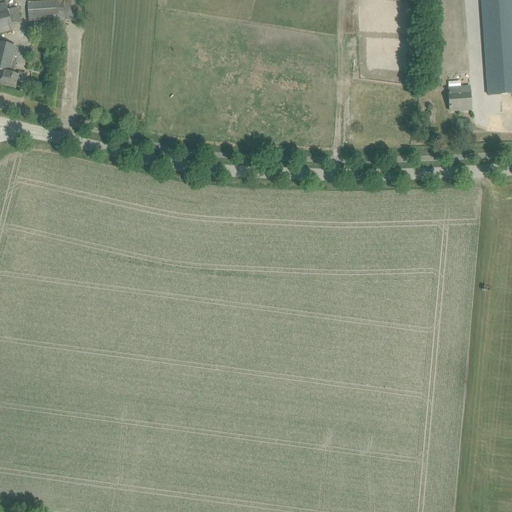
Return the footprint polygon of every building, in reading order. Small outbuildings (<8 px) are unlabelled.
[(63,19),(64,0),(55,0),(27,2),(28,22),(63,19)] [(64,0),(63,19),(63,20),(81,21),(82,0),(64,0)] [(511,0),(481,0),(487,85),(488,95),(511,93),(511,0)] [(5,4),(0,4),(0,33),(12,31),(11,25),(20,23),(17,9),(7,11),(5,4)] [(0,85),(14,90),(17,80),(24,82),(26,74),(18,73),(18,76),(9,73),(16,47),(0,43),(0,85)] [(449,89),(449,102),(450,112),(471,110),(470,88),(449,89)]
